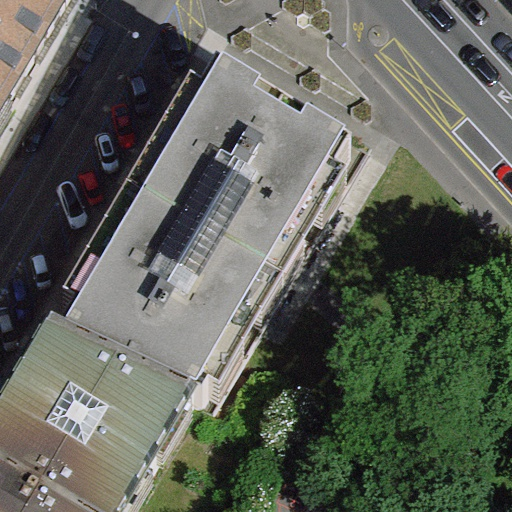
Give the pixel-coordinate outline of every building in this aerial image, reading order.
[(52,0),(0,0),(0,129),(69,11),(52,0)] [(373,159),(218,65),(150,176),(159,183),(140,218),(287,304),(373,159)] [(287,304),(140,218),(118,254),(108,249),(50,344),(195,411),(216,421),(287,304)] [(135,511),(195,411),(50,344),(0,426),(0,483),(49,511),(135,511)] [(49,511),(0,483),(0,511),(49,511)]
